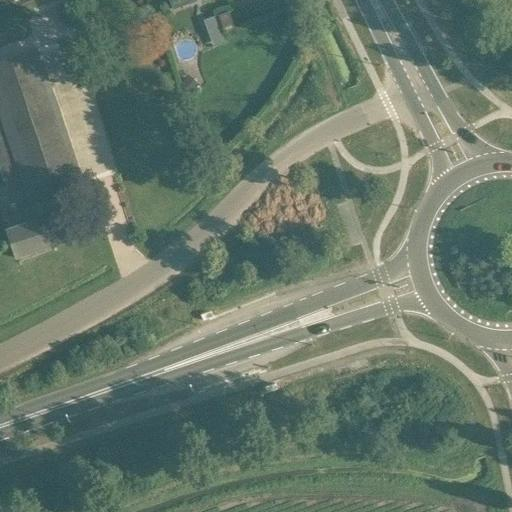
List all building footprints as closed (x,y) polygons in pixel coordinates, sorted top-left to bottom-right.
[(169,0),(173,11),(198,2),(196,0),(169,0)] [(235,29),(229,12),(219,15),(225,32),(235,29)] [(0,26),(0,32),(9,29),(8,27),(28,21),(27,15),(6,22),(7,24),(0,26)] [(47,196),(85,183),(40,50),(0,63),(0,169),(5,186),(0,187),(0,206),(8,230),(7,230),(16,261),(53,248),(44,220),(37,199),(47,196)] [(188,76),(179,86),(191,96),(200,86),(188,76)]
